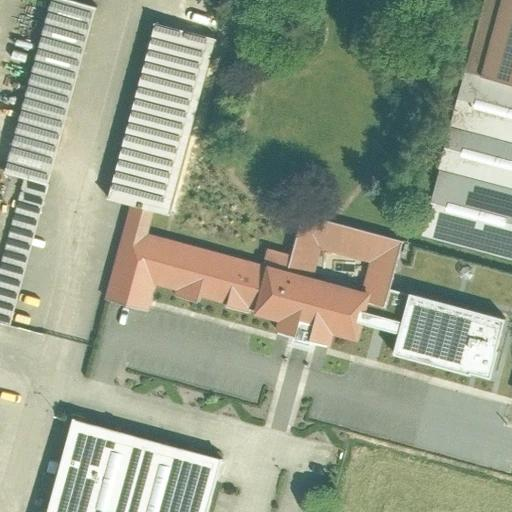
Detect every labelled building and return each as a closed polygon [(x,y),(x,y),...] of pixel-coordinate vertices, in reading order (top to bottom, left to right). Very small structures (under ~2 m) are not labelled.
[(100,2),(91,0),(53,0),(10,168),(27,172),(54,179),(100,2)] [(511,0),(489,0),(472,68),(511,78),(511,0)] [(221,31),(161,16),(114,197),(135,202),(156,207),(174,212),(221,31)] [(511,78),(472,68),(458,119),(511,134),(511,78)] [(511,134),(458,119),(446,164),(511,181),(511,134)] [(428,229),(511,252),(511,181),(446,164),(428,229)] [(27,172),(0,278),(0,314),(18,319),(54,179),(27,172)] [(156,207),(135,202),(111,294),(154,304),(159,282),(259,307),(271,259),(150,229),(156,207)] [(409,236),(308,211),(294,266),(319,272),(326,244),(373,256),(366,284),(378,287),(395,291),(409,236)] [(365,336),(378,287),(366,284),(319,272),(294,266),(274,261),(261,310),(282,315),(279,327),(305,333),(308,322),(319,325),(316,337),(337,342),(340,330),(365,336)] [(206,511),(222,453),(71,413),(44,511),(206,511)]
